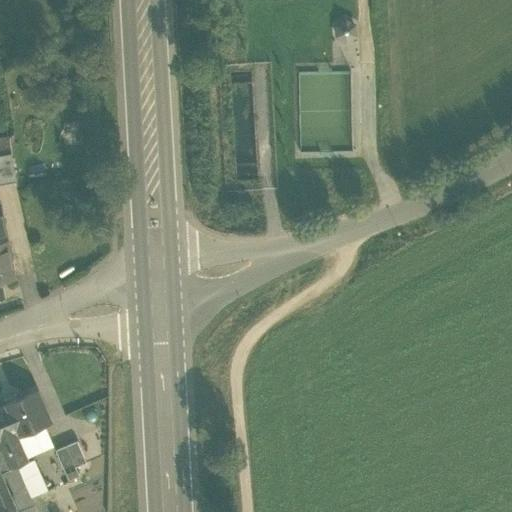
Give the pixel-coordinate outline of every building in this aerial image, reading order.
[(354,26),(345,21),(336,26),(336,37),(345,42),(354,36),(354,26)] [(10,154),(0,155),(0,183),(15,180),(10,154)] [(5,241),(0,241),(0,281),(13,279),(5,241)] [(34,391),(4,405),(5,407),(0,408),(0,470),(1,473),(17,466),(26,486),(30,497),(46,490),(33,460),(29,461),(27,457),(52,445),(44,425),(48,423),(34,391)] [(76,441),(55,450),(68,481),(79,476),(75,467),(86,463),(76,441)] [(17,466),(1,473),(10,493),(26,486),(17,466)] [(0,470),(0,511),(6,511),(16,508),(9,494),(10,493),(1,473),(0,470)] [(10,493),(9,494),(16,508),(17,511),(18,511),(34,505),(30,497),(26,486),(10,493)]
